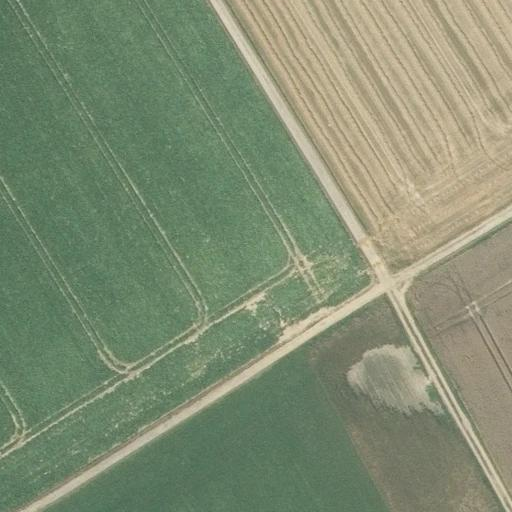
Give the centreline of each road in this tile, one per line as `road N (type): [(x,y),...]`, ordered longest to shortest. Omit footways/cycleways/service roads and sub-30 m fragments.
road 1 (track): [(211,0),(389,290),(510,511)]
road 2 (track): [(511,217),(34,511)]
